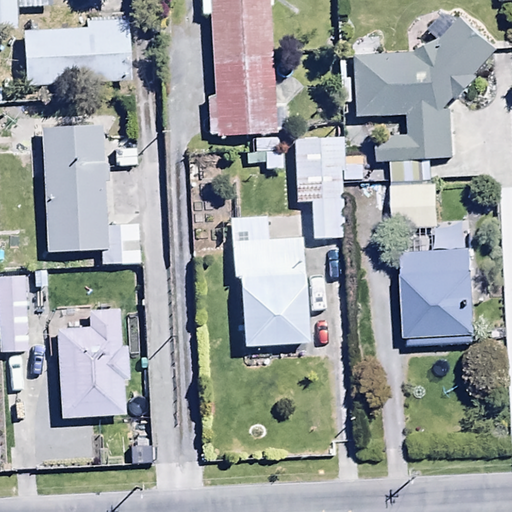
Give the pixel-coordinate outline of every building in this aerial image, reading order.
[(16,0),(0,0),(0,36),(17,36),(16,0)] [(206,102),(208,141),(271,140),(269,0),(199,0),(200,20),(210,20),(211,102),(206,102)] [(444,44),(440,41),(415,59),(351,63),(353,122),(407,121),(408,143),(377,144),(378,168),(390,168),(431,167),(449,166),(448,112),(477,86),(471,80),(495,54),(464,24),(444,44)] [(86,36),(22,38),(24,92),(129,89),(127,26),(86,27),(86,36)] [(102,132),(40,134),(44,259),(100,257),(100,271),(139,270),(138,230),(105,231),(102,132)] [(342,145),(293,145),(294,208),(311,208),(312,245),(343,245),(342,145)] [(431,167),(390,168),(392,231),(437,230),(436,189),(432,189),(431,167)] [(300,220),(229,224),(232,283),(239,283),(243,352),(306,349),(300,220)] [(463,233),(437,234),(437,256),(402,257),(406,353),(476,351),(473,255),(463,255),(463,233)] [(25,281),(0,282),(0,357),(27,357),(25,281)] [(67,338),(57,338),(59,424),(124,422),(123,386),(127,386),(126,352),(120,353),(119,318),(89,319),(90,336),(83,336),(82,318),(66,318),(67,338)]
